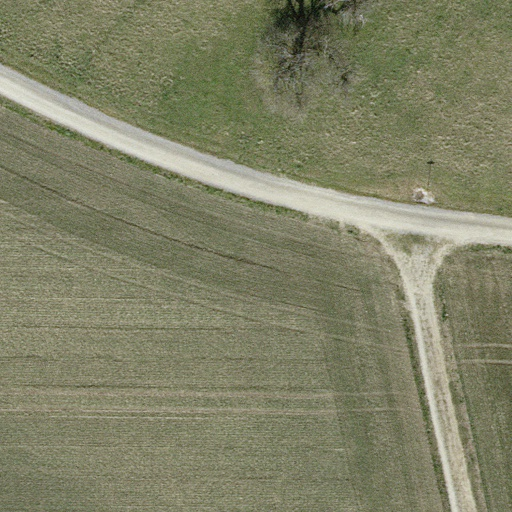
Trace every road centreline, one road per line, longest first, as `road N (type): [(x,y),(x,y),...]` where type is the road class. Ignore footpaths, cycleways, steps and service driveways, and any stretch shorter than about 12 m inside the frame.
road 1 (track): [(411,222),(247,184),(88,124),(0,79)]
road 2 (track): [(467,511),(411,222)]
